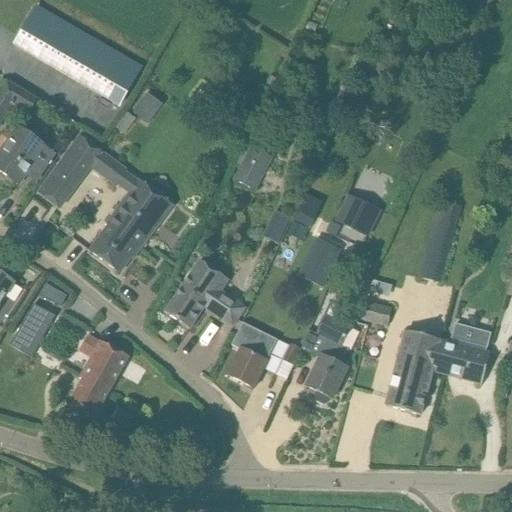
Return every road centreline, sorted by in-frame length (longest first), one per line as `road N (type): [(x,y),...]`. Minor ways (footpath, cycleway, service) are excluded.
road 1 (residential): [(253,484),(221,409),(0,223)]
road 2 (tertiary): [(253,484),(149,477),(0,438)]
road 3 (tertiary): [(441,483),(253,484)]
